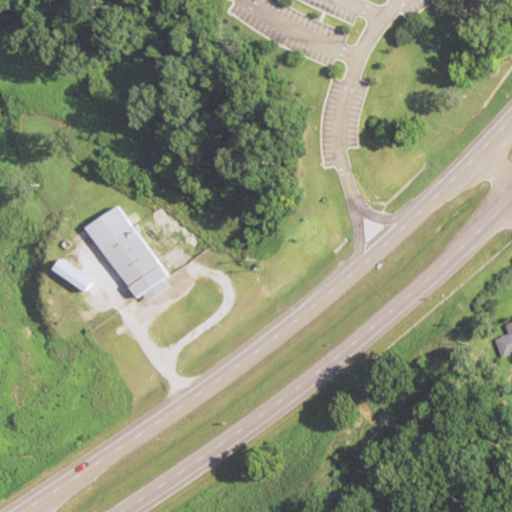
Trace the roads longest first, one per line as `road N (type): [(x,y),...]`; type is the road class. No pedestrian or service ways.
road 1 (trunk): [(511,117),(373,253),(22,511)]
road 2 (trunk): [(124,511),(289,399),(420,291),(511,200)]
road 3 (residential): [(373,253),(339,172),(338,121),(361,43),(390,9),(410,0)]
